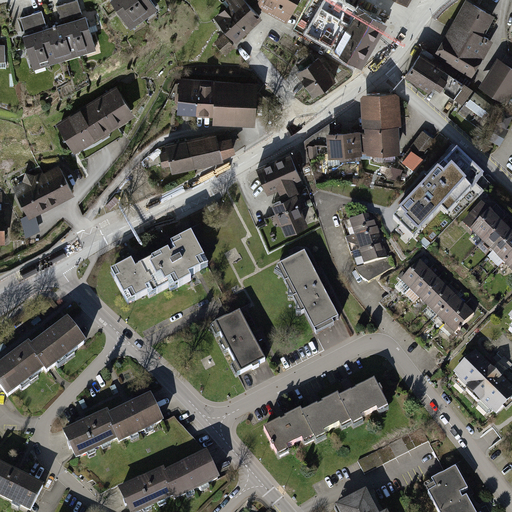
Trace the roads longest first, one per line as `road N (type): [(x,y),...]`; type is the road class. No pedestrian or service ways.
road 1 (residential): [(210,423),(368,342),(391,347),(511,502)]
road 2 (secondary): [(379,68),(263,151),(57,264)]
road 3 (residential): [(122,337),(49,417),(40,440),(51,464),(101,511)]
road 4 (residential): [(379,68),(511,187)]
road 5 (unknown): [(329,207),(342,258),(391,347)]
road 6 (residential): [(122,337),(210,423)]
